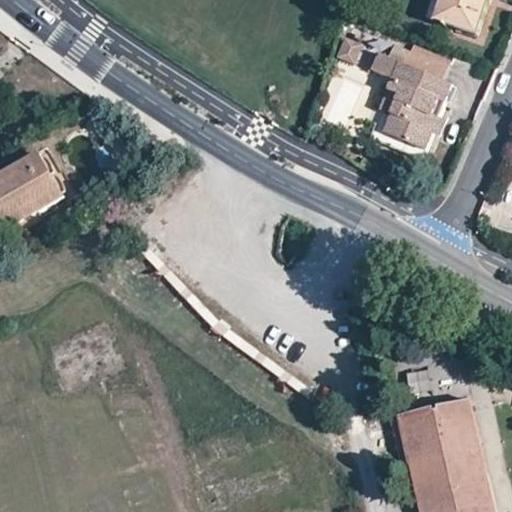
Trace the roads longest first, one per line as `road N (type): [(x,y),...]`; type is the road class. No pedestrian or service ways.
road 1 (tertiary): [(12,0),(242,159),(443,265)]
road 2 (residential): [(443,265),(511,101)]
